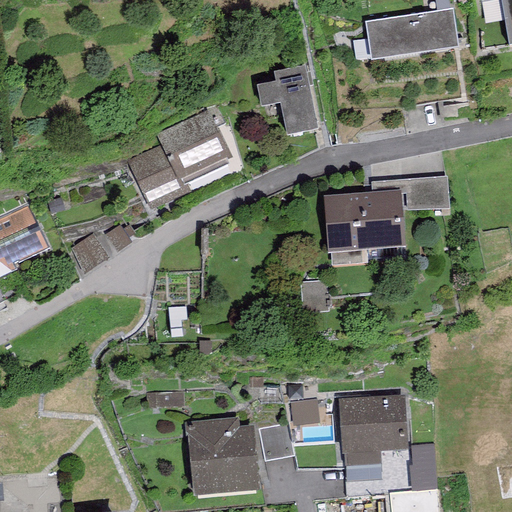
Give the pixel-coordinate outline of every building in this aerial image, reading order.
[(511,44),(511,0),(502,0),(510,45),(511,44)] [(450,14),(368,26),(373,61),(455,49),(454,44),(450,14)] [(306,84),(304,70),(275,76),(277,86),(259,89),(263,108),(281,104),(287,138),(316,132),(306,84)] [(207,111),(156,135),(161,147),(127,163),(151,212),(190,193),(187,187),(228,167),(225,161),(230,159),(207,111)] [(371,184),(372,196),(402,194),(405,194),(406,213),(448,210),(445,178),(371,184)] [(368,197),(322,200),(327,256),(331,255),(332,267),(367,265),(366,253),(406,250),(402,194),(372,196),(368,197)] [(0,276),(13,271),(9,262),(43,247),(26,210),(0,222),(0,276)] [(76,249),(86,271),(107,262),(97,240),(76,249)] [(326,282),(300,284),(302,315),(328,313),(326,282)] [(404,395),(338,399),(341,454),(344,454),(344,466),(380,464),(380,451),(408,449),(404,395)] [(317,400),(290,402),(292,426),(319,423),(317,400)] [(238,417),(184,422),(185,436),(187,436),(193,496),(259,490),(253,425),(239,426),(238,417)] [(288,425),(258,430),(265,462),(293,457),(288,425)] [(434,445),(410,447),(412,466),(409,466),(410,492),(436,489),(434,445)] [(438,511),(436,489),(410,492),(391,493),(392,511),(438,511)]
